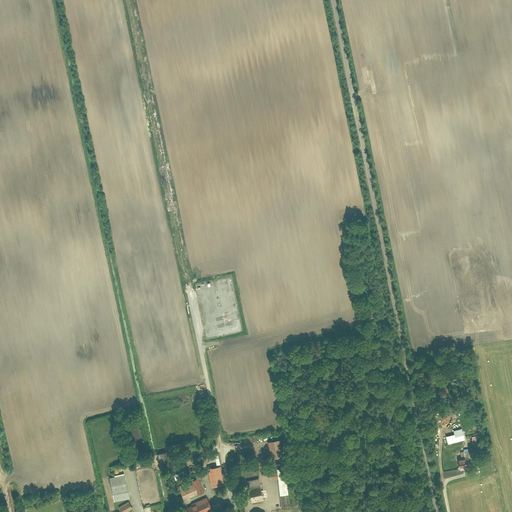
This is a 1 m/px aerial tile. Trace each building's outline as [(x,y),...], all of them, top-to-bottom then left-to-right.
[(455,433),(456,441),(464,440),(462,432),(455,433)] [(267,440),(269,457),(280,455),(278,438),(267,440)] [(479,446),(464,447),(465,456),(480,455),(479,446)] [(166,450),(156,452),(159,466),(168,465),(166,450)] [(216,457),(208,461),(211,467),(219,463),(216,457)] [(469,458),(460,459),(461,468),(470,467),(469,458)] [(270,484),(275,483),(278,498),(288,496),(285,480),(279,481),(278,473),(269,474),(270,484)] [(124,476),(110,479),(115,503),(129,500),(124,476)] [(197,478),(179,487),(183,495),(196,489),(198,494),(205,491),(198,478),(197,478)] [(259,479),(248,482),(253,503),(263,501),(259,479)] [(207,497),(186,508),(188,511),(208,511),(213,509),(207,497)] [(119,508),(121,511),(126,511),(132,509),(129,502),(119,508)]
